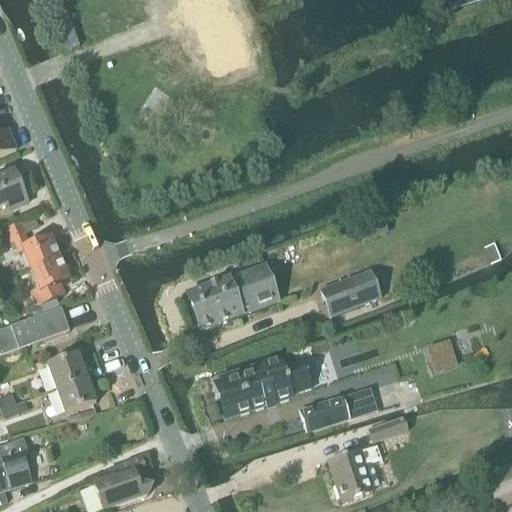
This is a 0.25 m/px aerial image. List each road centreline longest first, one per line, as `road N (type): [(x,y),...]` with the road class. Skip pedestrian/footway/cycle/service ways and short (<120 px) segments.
road 1 (unclassified): [(93,261),(511,115)]
road 2 (residential): [(201,511),(93,261)]
road 3 (residential): [(93,261),(0,38)]
road 4 (track): [(8,511),(171,440)]
